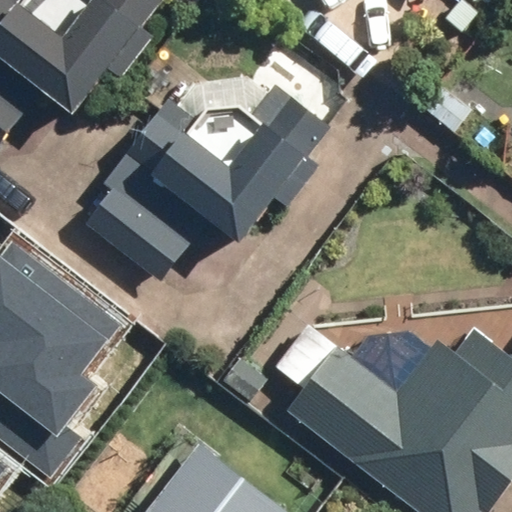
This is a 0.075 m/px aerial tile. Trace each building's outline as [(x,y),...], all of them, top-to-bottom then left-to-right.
[(0,0),(0,144),(37,97),(71,123),(165,4),(160,0),(0,0)] [(169,99),(71,221),(157,289),(205,228),(235,251),(272,204),(285,215),(320,171),(307,161),(328,135),(269,88),(263,95),(244,80),(195,86),(179,106),(169,99)] [(6,239),(0,248),(0,439),(52,478),(82,439),(64,425),(92,387),(75,374),(115,320),(6,239)] [(284,419),(409,511),(492,511),(511,486),(511,355),(510,357),(471,329),(447,361),(410,334),(370,338),(353,360),(306,325),(272,372),(302,394),(284,419)] [(278,511),(196,449),(146,511),(278,511)]
